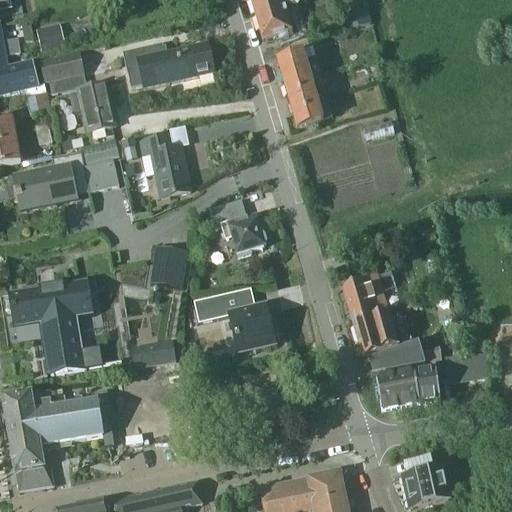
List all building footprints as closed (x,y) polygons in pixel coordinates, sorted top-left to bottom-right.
[(0,0),(0,12),(12,10),(10,0),(0,0)] [(249,0),(254,18),(297,5),(295,0),(249,0)] [(307,39),(297,5),(254,18),(262,44),(278,39),(281,47),(307,39)] [(0,65),(7,64),(6,59),(21,56),(18,41),(3,44),(0,27),(0,65)] [(62,34),(38,39),(41,54),(65,50),(62,34)] [(163,46),(123,54),(130,91),(143,88),(143,91),(214,77),(208,47),(167,55),(166,48),(164,49),(163,46)] [(312,53),(277,63),(284,86),(310,78),(319,75),(312,53)] [(80,55),(40,63),(44,86),(49,85),(52,97),(77,91),(87,89),(84,78),(80,55)] [(8,69),(7,64),(0,65),(0,98),(39,91),(34,64),(8,69)] [(284,86),(291,109),(317,101),(310,78),(284,86)] [(77,95),(70,97),(75,115),(82,114),(87,137),(117,130),(107,84),(87,89),(77,91),(77,95)] [(30,117),(50,113),(47,96),(27,100),(30,117)] [(325,98),(317,101),(291,109),(297,131),(332,121),(325,98)] [(0,145),(18,142),(14,120),(0,122),(0,145)] [(50,136),(48,127),(35,129),(37,139),(50,136)] [(37,139),(39,148),(52,146),(50,136),(37,139)] [(161,201),(191,195),(181,149),(172,151),(169,138),(140,144),(143,159),(151,157),(161,201)] [(73,140),(60,142),(63,155),(76,153),(73,140)] [(128,143),(121,144),(122,151),(125,150),(136,148),(135,141),(128,143)] [(0,168),(22,164),(18,142),(0,145),(0,168)] [(87,169),(120,162),(116,144),(83,152),(87,169)] [(9,180),(6,185),(9,201),(12,203),(16,202),(16,203),(17,202),(20,216),(57,209),(77,205),(76,198),(90,196),(85,170),(82,156),(52,162),(54,171),(16,178),(9,180)] [(114,163),(85,170),(90,196),(120,189),(114,163)] [(253,257),(252,254),(264,250),(266,245),(265,239),(262,236),(257,219),(246,222),(241,204),(210,214),(215,232),(223,230),(226,242),(231,241),(237,261),(253,257)] [(163,250),(158,281),(158,282),(183,286),(188,254),(163,250)] [(392,276),(344,290),(353,324),(388,314),(402,310),(392,276)] [(40,289),(10,295),(16,330),(39,326),(48,378),(87,372),(86,371),(103,368),(116,366),(116,364),(102,366),(100,350),(83,353),(78,320),(92,318),(93,317),(93,315),(91,316),(90,308),(91,308),(91,304),(89,304),(86,284),(88,284),(88,282),(86,282),(63,286),(54,288),(52,291),(52,293),(41,295),(40,289)] [(274,347),(265,310),(254,312),(249,292),(194,306),(199,327),(231,319),(239,355),(274,347)] [(398,348),(388,314),(353,324),(363,358),(398,348)] [(485,338),(469,340),(470,355),(486,353),(485,338)] [(421,347),(381,358),(385,374),(427,367),(421,347)] [(178,365),(175,350),(151,354),(153,369),(178,365)] [(483,354),(471,356),(475,382),(488,380),(483,354)] [(471,356),(458,358),(462,384),(475,382),(471,356)] [(458,358),(445,360),(449,386),(462,384),(458,358)] [(435,372),(415,376),(420,407),(440,404),(435,372)] [(415,375),(396,378),(401,409),(420,407),(415,376),(415,375)] [(396,378),(377,380),(382,412),(401,409),(396,378)] [(33,394),(3,399),(5,411),(4,411),(13,466),(15,478),(17,477),(19,491),(53,485),(47,453),(59,451),(58,447),(71,445),(103,439),(100,419),(117,417),(114,402),(97,405),(97,403),(72,407),(72,403),(64,404),(61,391),(33,396),(33,394)] [(303,416),(314,414),(311,397),(299,400),(303,416)] [(410,511),(412,511),(421,510),(450,503),(442,469),(403,478),(410,511)] [(348,511),(341,475),(307,482),(307,483),(260,493),(263,511),(348,511)] [(180,511),(202,506),(198,485),(105,505),(69,511),(66,510),(64,511),(180,511)]
